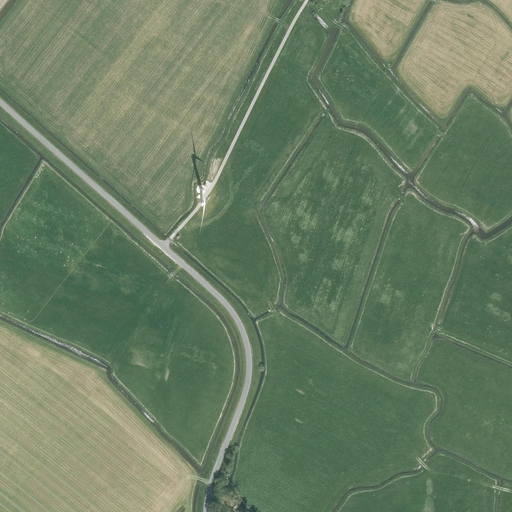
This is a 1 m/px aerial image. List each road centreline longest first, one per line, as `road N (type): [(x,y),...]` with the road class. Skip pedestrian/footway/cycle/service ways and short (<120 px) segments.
road 1 (tertiary): [(206,511),(249,381),(247,344),(233,312),(163,247)]
road 2 (unclassified): [(163,247),(210,189),(307,0)]
road 3 (tertiary): [(163,247),(0,102)]
